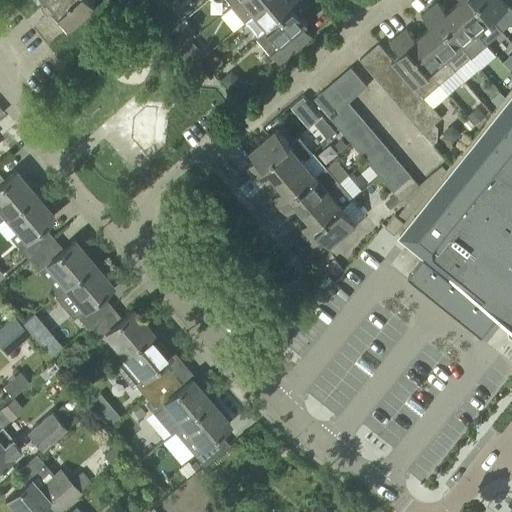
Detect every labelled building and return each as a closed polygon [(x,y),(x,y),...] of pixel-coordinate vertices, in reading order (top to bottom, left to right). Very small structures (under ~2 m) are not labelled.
[(41,0),(45,4),(42,7),(48,15),(51,12),(68,31),(73,27),(72,26),(95,6),(89,0),(41,0)] [(242,0),(254,14),(270,0),(242,0)] [(259,36),(267,29),(300,0),(270,0),(254,14),(246,21),(259,36)] [(270,53),(280,64),(312,37),(303,26),(308,22),(300,13),(303,10),(304,12),(312,5),(306,0),(300,0),(267,29),(280,44),(270,53)] [(502,30),(492,19),(475,0),(460,0),(454,6),(487,44),(502,30)] [(475,0),(492,19),(509,5),(503,0),(475,0)] [(437,2),(429,9),(471,57),(487,44),(454,6),(445,14),(442,10),(444,9),(437,2)] [(432,25),(423,32),(456,70),(471,57),(429,9),(421,16),(427,23),(429,22),(432,25)] [(406,28),(398,35),(441,83),(456,70),(423,32),(414,40),(411,37),(413,36),(406,28)] [(441,83),(398,35),(390,42),(396,50),(398,48),(401,51),(391,59),(395,63),(403,72),(411,81),(418,90),(425,97),(441,83)] [(386,71),(395,63),(391,59),(378,43),(369,51),(386,71)] [(187,44),(180,49),(178,50),(192,66),(199,60),(187,44)] [(376,79),(386,71),(369,51),(359,59),(376,79)] [(376,79),(384,88),(403,72),(395,63),(386,71),(376,79)] [(350,67),(341,75),(358,94),(367,87),(350,67)] [(384,88),(392,97),(411,81),(403,72),(384,88)] [(349,101),(349,102),(358,94),(341,75),(332,82),(348,102),(349,101)] [(418,90),(411,81),(392,97),(400,106),(418,90)] [(332,82),(323,90),(339,109),(348,102),(332,82)] [(236,83),(229,89),(238,98),(247,90),(241,83),(236,83)] [(313,98),(330,118),(339,109),(323,90),(313,98)] [(400,106),(408,115),(426,99),(425,97),(418,90),(400,106)] [(511,327),(511,97),(399,237),(424,257),(426,258),(497,316),(511,327)] [(408,115),(416,124),(434,108),(426,99),(408,115)] [(349,101),(348,102),(339,109),(330,118),(338,127),(357,111),(349,102),(349,101)] [(475,104),(465,113),(478,130),(487,119),(475,104)] [(442,117),(434,108),(416,124),(423,133),(442,117)] [(338,127),(346,136),(365,120),(357,111),(338,127)] [(372,129),(365,120),(346,136),(353,146),(372,129)] [(253,176),(289,144),(276,129),(250,151),(257,160),(254,163),(253,161),(246,168),(253,176)] [(353,146),(361,155),(380,138),(372,129),(353,146)] [(380,138),(361,155),(369,164),(388,147),(380,138)] [(269,174),(276,182),(302,160),(289,144),(253,176),(260,184),(267,178),(266,176),(269,174)] [(369,164),(377,173),(396,157),(388,147),(369,164)] [(272,199),(279,207),(326,167),(313,151),(302,160),(276,182),(284,191),(281,194),(280,192),(272,199)] [(377,173),(384,182),(403,166),(396,157),(377,173)] [(408,202),(397,215),(404,221),(447,170),(442,164),(419,184),(404,197),(408,202)] [(384,182),(392,191),(411,175),(403,166),(384,182)] [(326,167),(279,207),(286,215),(293,209),(292,207),(295,205),(303,213),(339,182),(326,167)] [(0,209),(6,217),(34,193),(15,170),(4,179),(0,174),(0,209)] [(392,191),(395,195),(400,201),(404,197),(419,184),(411,175),(392,191)] [(306,238),(342,207),(353,198),(339,182),(303,213),(310,222),(307,225),(306,223),(298,230),(306,238)] [(10,236),(28,258),(53,237),(43,225),(53,216),(34,193),(6,217),(17,230),(10,236)] [(342,207),(306,238),(313,246),(320,240),(319,239),(322,236),(330,245),(356,223),(342,207)] [(385,226),(394,233),(404,221),(397,215),(395,214),(385,226)] [(63,248),(53,237),(28,258),(57,292),(65,286),(93,262),(73,240),(63,248)] [(409,279),(408,280),(416,287),(415,287),(417,288),(464,326),(466,327),(480,338),(480,337),(482,335),(490,326),(493,322),(496,317),(497,316),(440,270),(426,258),(409,279)] [(76,314),(87,327),(112,306),(102,294),(112,285),(93,262),(65,286),(77,300),(73,304),(79,312),(76,314)] [(105,333),(124,355),(151,331),(132,309),(122,318),(112,306),(87,327),(98,340),(105,333)] [(0,328),(0,346),(6,353),(29,333),(15,316),(0,328)] [(135,383),(145,396),(170,375),(160,363),(171,354),(151,331),(124,355),(113,364),(132,385),(135,383)] [(19,371),(2,385),(12,396),(29,382),(19,371)] [(171,434),(174,431),(210,400),(191,378),(181,387),(170,375),(145,396),(150,401),(146,405),(171,434)] [(229,423),(210,400),(174,431),(194,452),(185,460),(196,472),(230,444),(219,432),(229,423)] [(119,415),(113,408),(103,416),(110,423),(119,415)] [(20,449),(1,426),(8,420),(0,410),(0,467),(12,457),(12,456),(20,449)] [(42,449),(67,428),(52,411),(27,433),(42,449)] [(57,511),(59,510),(81,491),(80,489),(90,481),(82,470),(71,479),(60,467),(38,487),(31,478),(6,498),(18,511),(33,511),(40,506),(42,508),(49,502),(57,511)] [(306,511),(329,511),(316,501),(306,511)]
